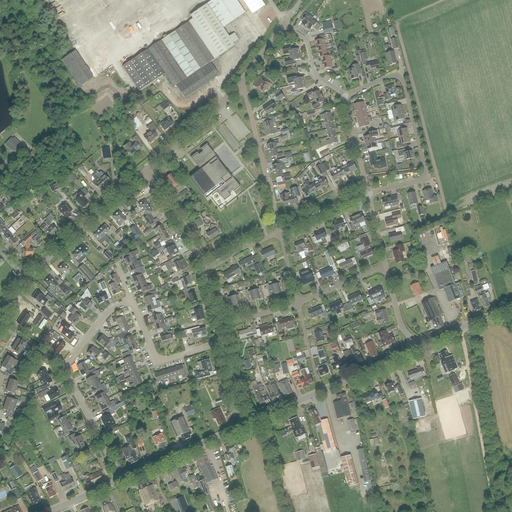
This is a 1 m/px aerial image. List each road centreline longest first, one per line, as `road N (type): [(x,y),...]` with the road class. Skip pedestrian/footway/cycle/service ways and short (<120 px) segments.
road 1 (residential): [(368,194),(419,181),(426,170),(401,79),(344,94)]
road 2 (residential): [(120,479),(66,363),(105,314),(129,300)]
road 3 (track): [(459,329),(495,511)]
road 4 (residential): [(25,278),(145,170)]
road 5 (residential): [(241,80),(280,233)]
road 6 (tertiary): [(120,479),(246,424)]
road 7 (residential): [(223,340),(157,361),(129,300)]
road 8 (residential): [(145,170),(241,80)]
